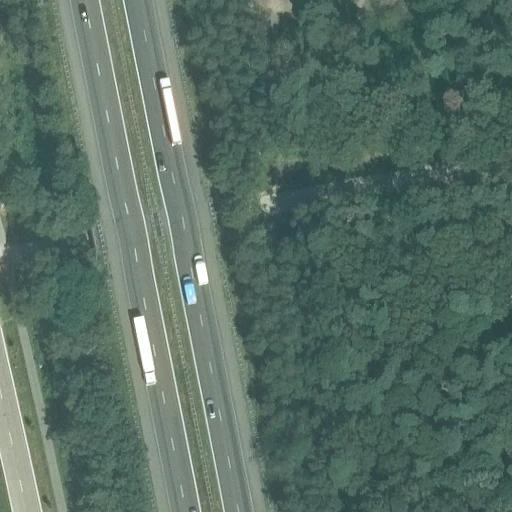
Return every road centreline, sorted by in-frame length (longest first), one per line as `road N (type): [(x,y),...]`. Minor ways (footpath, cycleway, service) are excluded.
road 1 (motorway): [(83,0),(185,511)]
road 2 (motorway): [(237,511),(137,0)]
road 3 (unclassified): [(0,258),(511,167)]
